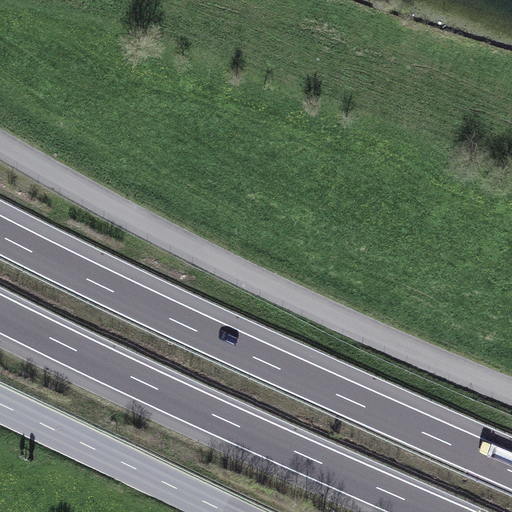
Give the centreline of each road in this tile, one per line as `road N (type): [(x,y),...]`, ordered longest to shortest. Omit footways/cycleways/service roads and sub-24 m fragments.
road 1 (unclassified): [(511,391),(149,228),(0,143)]
road 2 (motorway): [(511,471),(0,233)]
road 3 (motorway): [(0,315),(426,511)]
road 4 (primary): [(0,403),(225,511)]
